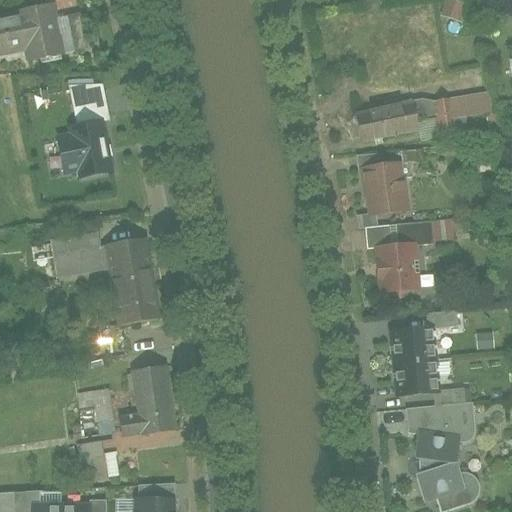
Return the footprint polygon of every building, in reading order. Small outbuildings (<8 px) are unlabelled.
[(449,20),(459,23),(464,3),(454,1),(449,20)] [(0,20),(0,59),(23,54),(25,64),(57,57),(45,4),(15,11),(16,16),(0,20)] [(487,92),(438,100),(443,133),(463,130),(461,119),(485,115),(488,135),(494,134),(487,92)] [(336,120),(342,154),(412,141),(406,107),(336,120)] [(81,180),(111,174),(101,123),(70,129),(72,138),(57,141),(64,174),(79,171),(81,180)] [(411,214),(401,165),(356,174),(366,223),(411,214)] [(145,240),(102,247),(99,232),(51,240),(57,278),(111,269),(120,327),(157,322),(145,240)] [(426,291),(418,244),(373,251),(380,298),(426,291)] [(387,336),(391,367),(437,362),(433,331),(387,336)] [(391,367),(394,398),(440,393),(437,362),(391,367)] [(152,372),(128,376),(136,420),(113,424),(117,443),(163,435),(152,372)] [(414,478),(424,511),(445,511),(467,503),(457,469),(456,460),(466,426),(426,415),(413,461),(414,478)] [(83,480),(118,478),(116,453),(102,454),(101,443),(81,444),(83,480)] [(174,511),(174,499),(133,500),(133,511),(174,511)]
